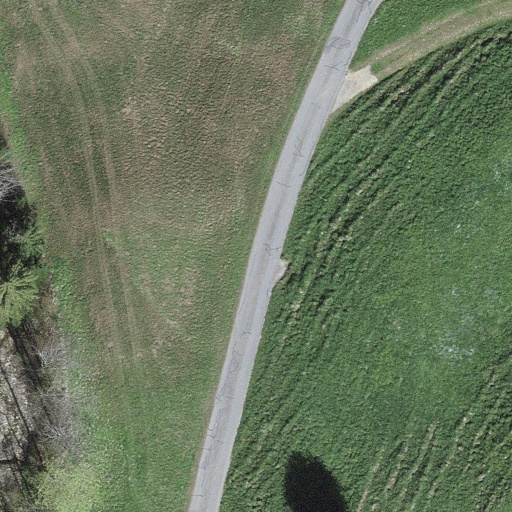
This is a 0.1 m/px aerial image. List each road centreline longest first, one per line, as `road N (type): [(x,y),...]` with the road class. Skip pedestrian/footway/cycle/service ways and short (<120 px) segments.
road 1 (track): [(208,511),(273,224),(363,0)]
road 2 (track): [(315,106),(426,34),(511,4)]
